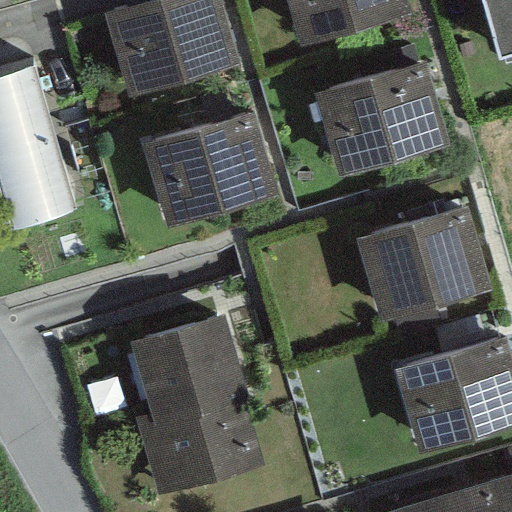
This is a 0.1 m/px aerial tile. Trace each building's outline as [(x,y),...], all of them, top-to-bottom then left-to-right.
[(223,0),(106,0),(103,1),(129,88),(240,55),(223,0)] [(410,0),(287,0),(298,38),(412,4),(410,0)] [(511,0),(485,0),(499,46),(511,42),(511,0)] [(424,52),(313,85),(338,169),(449,135),(424,52)] [(33,53),(0,62),(0,185),(9,217),(74,198),(33,53)] [(253,103),(142,134),(166,217),(277,186),(253,103)] [(467,196),(356,229),(381,312),(491,279),(467,196)] [(225,304),(129,333),(152,409),(135,414),(158,490),(262,459),(242,392),(250,389),(225,304)] [(511,357),(502,326),(393,359),(420,444),(511,416),(511,357)] [(511,511),(511,466),(386,505),(388,511),(511,511)]
